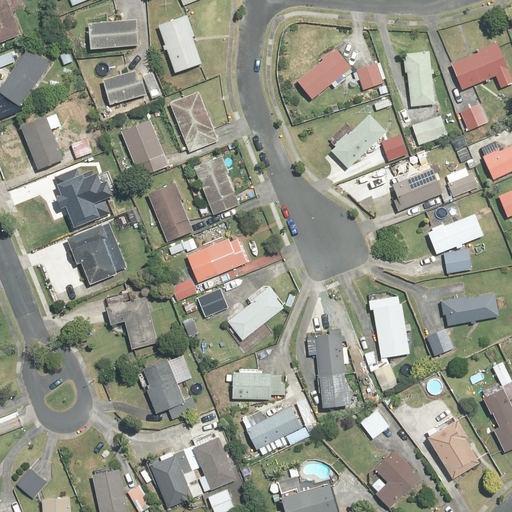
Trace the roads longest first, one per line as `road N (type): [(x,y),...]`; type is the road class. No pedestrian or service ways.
road 1 (residential): [(330,242),(278,167),(251,92),(256,0)]
road 2 (residential): [(448,0),(404,7),(320,0)]
